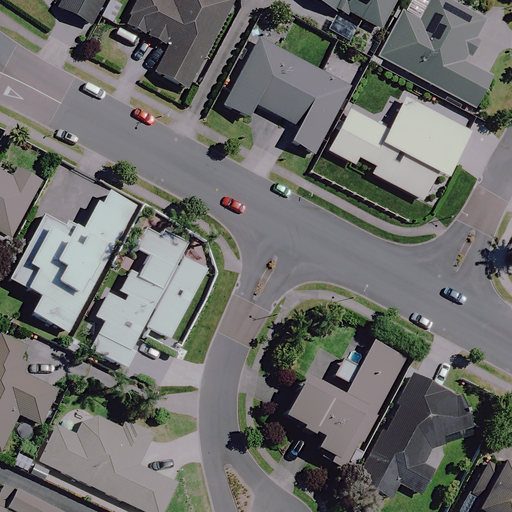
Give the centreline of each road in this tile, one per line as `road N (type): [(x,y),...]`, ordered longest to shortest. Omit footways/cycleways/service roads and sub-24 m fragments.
road 1 (tertiary): [(285,225),(0,66)]
road 2 (residential): [(221,401),(240,324),(285,225)]
road 3 (tertiary): [(437,299),(285,225)]
road 4 (residential): [(511,158),(437,299)]
